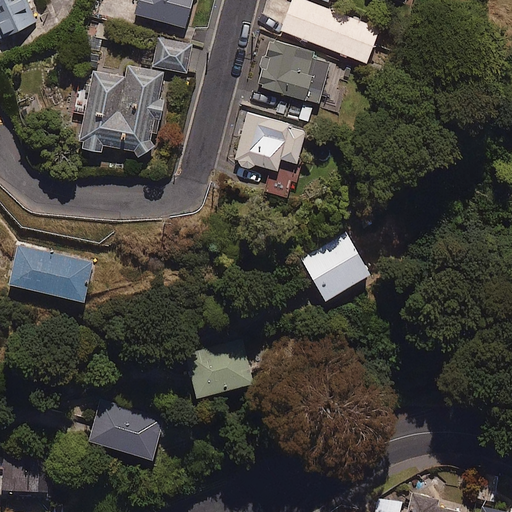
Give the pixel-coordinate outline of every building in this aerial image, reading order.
[(0,0),(0,35),(35,20),(26,0),(0,0)] [(136,0),(133,10),(182,26),(190,0),(136,0)] [(377,26),(302,0),(290,0),(280,30),(366,60),(377,26)] [(191,44),(155,36),(149,64),(186,72),(191,44)] [(330,58),(266,40),(253,84),(317,102),(330,58)] [(125,74),(89,67),(75,134),(82,136),(80,147),(98,151),(100,143),(125,149),(130,145),(136,155),(154,144),(148,134),(155,132),(163,98),(157,97),(163,70),(127,63),(125,74)] [(288,123),(246,112),(235,158),(276,168),(278,157),(296,161),(303,130),(287,127),(288,123)] [(290,178),(273,172),(267,190),(285,196),(290,178)] [(368,272),(346,232),(300,258),(323,298),(368,272)] [(92,260),(17,242),(8,282),(83,300),(92,260)] [(252,382),(242,338),(186,351),(195,394),(252,382)] [(164,419),(101,397),(87,437),(150,459),(164,419)] [(47,456),(2,453),(0,483),(0,487),(45,490),(47,456)] [(463,511),(407,498),(403,511),(463,511)]
